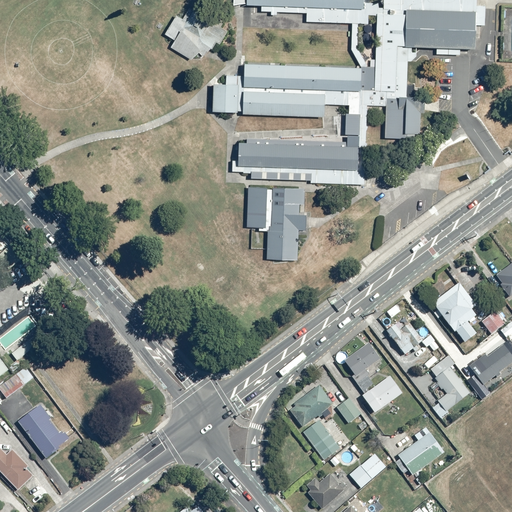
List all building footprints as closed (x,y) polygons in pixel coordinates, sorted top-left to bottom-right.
[(363,2),(363,0),(246,0),(246,3),(246,5),(261,5),(363,9),(363,2)] [(406,8),(476,11),(476,5),(476,0),(383,0),(383,8),(383,13),(377,12),(376,15),(375,67),(374,90),(396,91),(397,46),(405,47),(406,8)] [(210,48),(212,49),(216,42),(219,44),(227,31),(220,27),(227,16),(197,1),(192,10),(189,9),(183,19),(177,15),(165,34),(166,35),(174,40),(171,46),(170,47),(191,59),(197,54),(203,56),(207,52),(210,48)] [(363,9),(261,5),(261,11),(270,12),(270,15),(276,15),(277,12),(306,13),(306,21),(352,23),(358,23),(368,23),(368,15),(376,15),(377,12),(383,13),(383,8),(379,7),(378,3),(369,2),(363,2),(363,9)] [(476,5),(476,11),(475,25),(485,25),(485,9),(485,6),(476,5)] [(406,8),(405,47),(416,47),(436,48),(459,48),(475,49),(475,25),(476,11),(406,8)] [(358,23),(352,23),(351,28),(351,31),(351,49),(360,66),(367,67),(366,65),(357,48),(358,23)] [(416,55),(416,47),(405,47),(397,46),(396,91),(374,90),(360,90),(360,91),(244,87),(244,91),(324,94),(324,104),(327,104),(348,105),(349,113),(360,114),(360,134),(348,134),(348,135),(359,136),(359,146),(365,146),(367,143),(366,142),(366,130),(368,126),(367,125),(367,114),(368,109),(367,108),(367,105),(386,105),(386,98),(398,98),(399,96),(406,97),(406,84),(407,61),(411,61),(416,56),(416,55)] [(361,68),(360,68),(244,63),(243,75),(243,87),(244,87),(360,91),(360,90),(360,80),(361,68)] [(367,67),(360,66),(360,67),(360,68),(361,68),(360,80),(360,90),(374,90),(375,67),(367,67)] [(243,87),(243,75),(226,75),(226,84),(238,84),(237,110),(239,111),(242,111),(243,91),(244,91),(244,87),(243,87)] [(238,84),(226,84),(213,83),(212,111),(237,112),(237,110),(238,84)] [(414,85),(406,84),(406,97),(399,96),(398,98),(399,109),(405,110),(405,133),(408,133),(419,134),(421,113),(424,113),(424,111),(424,103),(424,100),(420,99),(420,97),(413,97),(414,91),(414,85)] [(324,94),(244,91),(243,91),(242,111),(242,114),(322,117),(324,117),(324,104),(324,94)] [(399,109),(398,98),(386,98),(386,105),(385,112),(385,138),(407,139),(408,133),(405,133),(405,110),(399,109)] [(360,114),(349,113),(346,113),(345,134),(348,134),(360,134),(360,114)] [(359,136),(348,135),(347,135),(347,142),(347,146),(358,147),(359,146),(359,136)] [(247,138),(246,143),(238,143),(238,160),(237,166),(357,169),(358,147),(347,146),(347,142),(247,138)] [(237,166),(238,160),(232,160),(232,171),(243,172),(243,173),(251,173),(251,171),(311,173),(311,180),(310,182),(364,184),(364,175),(365,146),(359,146),(358,147),(357,169),(237,166)] [(311,173),(251,171),(251,173),(250,178),(311,180),(311,173)] [(267,187),(247,186),(247,227),(258,228),(258,231),(267,231),(266,249),(266,259),(297,261),(298,230),(305,230),(305,223),(306,214),(304,214),(304,204),(305,188),(272,187),(272,189),(267,189),(267,187)] [(511,263),(496,275),(502,284),(500,286),(509,297),(511,294),(511,263)] [(431,304),(435,309),(433,311),(439,318),(441,317),(453,332),(454,331),(463,343),(475,334),(469,325),(482,315),(481,313),(458,283),(431,304)] [(491,334),(507,321),(498,309),(481,323),(491,334)] [(511,333),(511,320),(500,331),(506,338),(511,333)] [(403,356),(411,350),(417,359),(419,358),(430,350),(438,360),(444,355),(433,341),(435,341),(431,335),(422,341),(409,323),(401,328),(397,322),(387,329),(392,336),(389,338),(403,356)] [(16,344),(33,331),(28,324),(11,337),(16,344)] [(0,366),(21,351),(7,333),(0,337),(0,366)] [(500,375),(499,373),(511,362),(511,347),(507,341),(486,357),(485,355),(468,368),(474,375),(467,381),(482,400),(490,394),(483,385),(494,376),(496,378),(500,375)] [(360,384),(370,376),(365,370),(381,359),(369,343),(345,361),(357,377),(355,378),(360,384)] [(454,365),(447,356),(429,370),(446,394),(437,402),(444,412),(469,394),(450,367),(454,365)] [(25,384),(17,373),(0,386),(0,391),(6,399),(25,384)] [(370,376),(360,384),(366,392),(362,396),(375,414),(403,393),(390,375),(376,385),(370,376)] [(332,404),(318,386),(294,405),(295,406),(288,412),(301,428),(314,417),(316,420),(323,414),(322,412),(332,404)] [(361,414),(349,399),(337,407),(349,423),(361,414)] [(64,431),(62,434),(50,420),(52,418),(41,404),(19,423),(48,456),(70,438),(64,431)] [(323,459),(326,464),(332,460),(338,455),(336,452),(341,448),(321,419),(303,432),(323,459)] [(429,433),(425,428),(415,435),(419,441),(398,456),(413,476),(444,453),(429,433)] [(0,448),(0,472),(17,491),(32,477),(25,469),(26,467),(11,451),(7,456),(0,448)] [(362,488),(373,479),(386,467),(375,454),(362,465),(351,474),(362,488)] [(338,455),(332,460),(337,466),(343,462),(338,455)] [(346,490),(332,473),(321,483),(317,478),(305,488),(324,509),(346,490)] [(202,511),(197,503),(188,509),(184,511),(202,511)]
